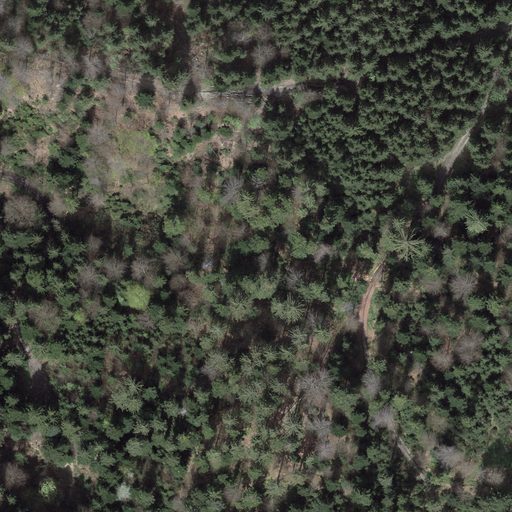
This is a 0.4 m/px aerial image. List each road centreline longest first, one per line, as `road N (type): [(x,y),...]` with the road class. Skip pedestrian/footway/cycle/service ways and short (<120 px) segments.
road 1 (track): [(511,38),(486,101),(362,309),(373,392),(437,511)]
road 2 (track): [(0,174),(32,187),(51,217),(48,238),(17,286),(20,329),(65,439),(101,489)]
